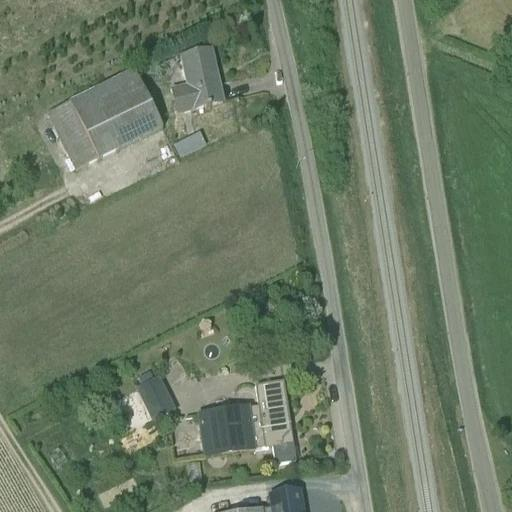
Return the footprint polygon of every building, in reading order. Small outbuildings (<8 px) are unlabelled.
[(170,91),(175,117),(222,107),(210,54),(180,61),(185,88),(170,91)] [(47,117),(75,174),(161,131),(133,74),(47,117)] [(185,142),(172,149),(178,162),(192,155),(185,142)] [(141,390),(153,384),(149,376),(137,381),(141,390)] [(135,393),(151,425),(173,414),(158,382),(153,384),(141,390),(135,393)] [(196,417),(202,462),(254,454),(254,453),(264,452),(264,453),(272,451),(274,468),(295,465),(283,385),(254,390),(258,410),(249,411),(249,409),(196,417)] [(302,511),(299,493),(268,498),(271,511),(265,511),(302,511)]
